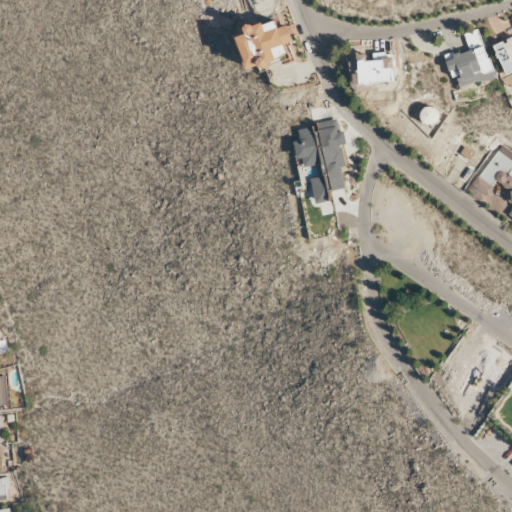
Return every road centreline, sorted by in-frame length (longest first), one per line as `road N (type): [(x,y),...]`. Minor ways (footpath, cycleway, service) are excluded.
road 1 (residential): [(511,485),(445,418),(383,321),(367,215),(386,147)]
road 2 (residential): [(511,241),(367,129),(336,89),(297,0)]
road 3 (residential): [(308,30),(386,33),(511,4)]
road 4 (residential): [(511,339),(368,250)]
